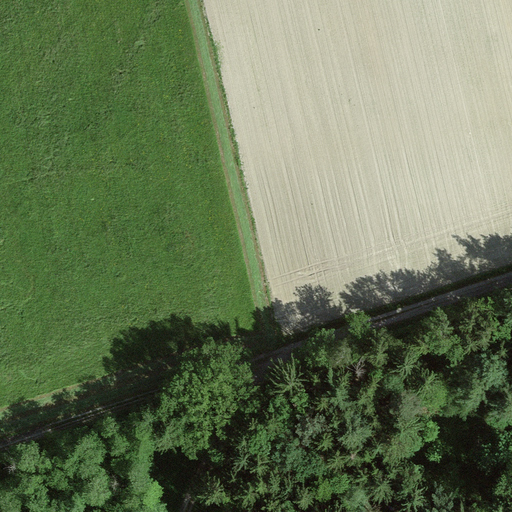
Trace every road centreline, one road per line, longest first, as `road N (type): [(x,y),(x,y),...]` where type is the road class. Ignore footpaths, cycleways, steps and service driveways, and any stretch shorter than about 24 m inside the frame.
road 1 (track): [(511,281),(0,449)]
road 2 (track): [(249,366),(182,511)]
